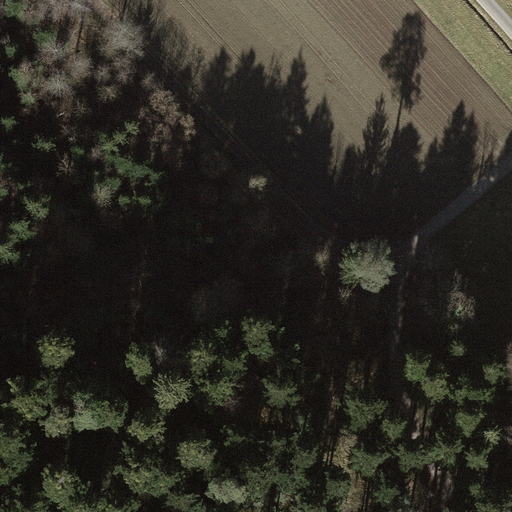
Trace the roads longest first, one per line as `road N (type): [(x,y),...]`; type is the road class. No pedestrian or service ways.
road 1 (track): [(96,0),(319,234),(352,253),(404,257)]
road 2 (track): [(471,511),(430,462),(400,396),(393,311),(404,257)]
road 3 (track): [(404,257),(511,161)]
